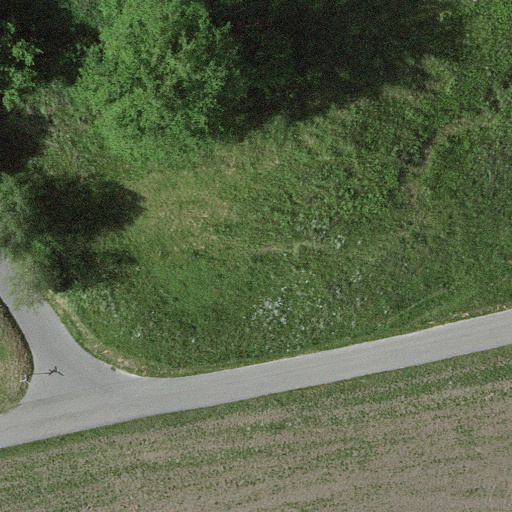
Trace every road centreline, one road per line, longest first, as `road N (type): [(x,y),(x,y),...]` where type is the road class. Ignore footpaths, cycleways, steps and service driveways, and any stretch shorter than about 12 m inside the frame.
road 1 (unclassified): [(511,326),(88,414)]
road 2 (unclassified): [(88,414),(38,320),(0,271)]
